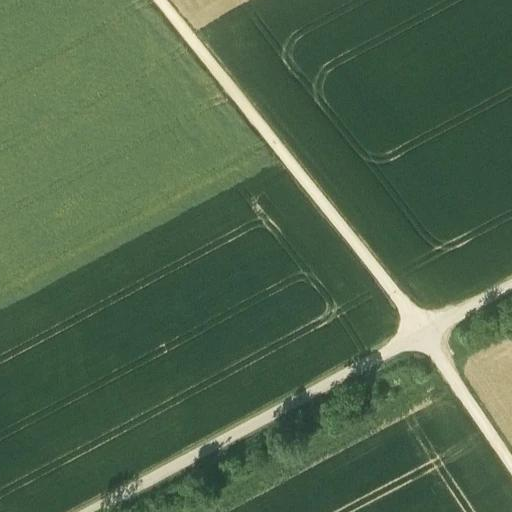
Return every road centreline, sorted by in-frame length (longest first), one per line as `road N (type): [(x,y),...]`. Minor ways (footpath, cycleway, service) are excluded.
road 1 (track): [(157,0),(425,329),(511,464)]
road 2 (track): [(91,511),(511,283)]
